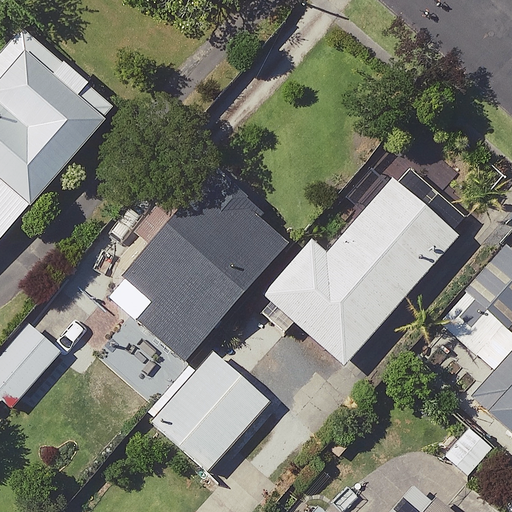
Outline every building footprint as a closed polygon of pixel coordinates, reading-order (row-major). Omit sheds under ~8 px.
[(0,242),(113,112),(21,33),(0,56),(0,242)] [(265,220),(213,176),(120,285),(150,310),(135,328),(187,372),(291,249),(262,225),(265,220)] [(262,302),(345,374),(457,244),(390,186),(328,257),(312,244),(262,302)] [(511,331),(511,257),(507,254),(466,302),(507,337),(511,331)] [(62,353),(30,326),(0,361),(0,400),(13,411),(62,353)] [(151,427),(208,475),(270,402),(212,354),(151,427)] [(511,361),(470,406),(511,444),(511,361)] [(426,511),(449,511),(436,501),(426,511)]
